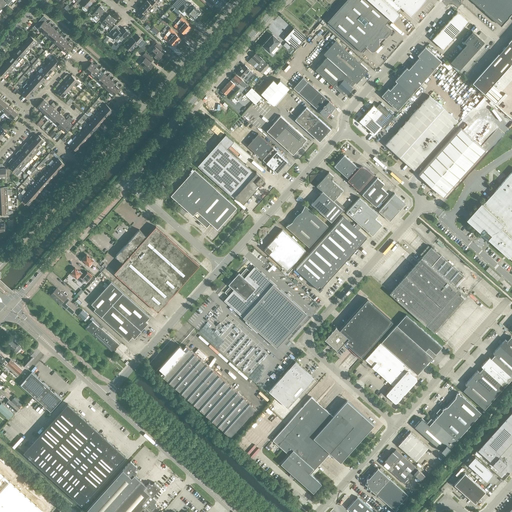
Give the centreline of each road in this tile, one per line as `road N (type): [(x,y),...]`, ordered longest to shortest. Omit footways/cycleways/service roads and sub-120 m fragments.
road 1 (unclassified): [(395,425),(307,339),(421,203),(344,130)]
road 2 (tertiary): [(124,178),(282,0)]
road 3 (unclassified): [(221,264),(344,130)]
road 4 (unclassified): [(104,396),(221,264)]
road 5 (tertiary): [(8,307),(124,178)]
road 6 (tertiary): [(233,511),(104,396)]
road 7 (unclassified): [(344,130),(348,110),(446,0)]
road 8 (unclassified): [(395,425),(505,303)]
road 9 (unclassified): [(143,107),(238,0)]
road 10 (unclassified): [(221,264),(124,178)]
road 11 (unclassified): [(0,266),(86,170)]
